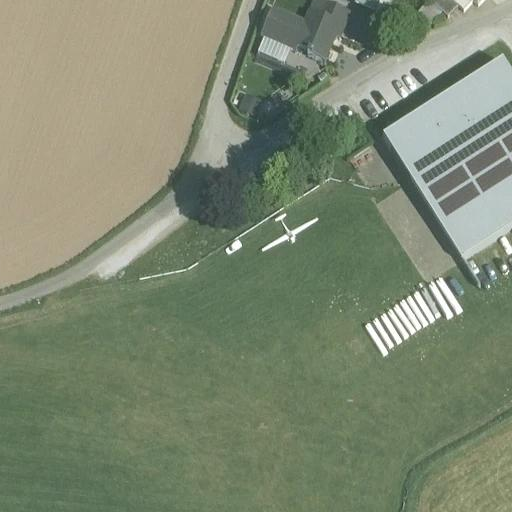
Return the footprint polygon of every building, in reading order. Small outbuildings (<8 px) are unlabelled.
[(356,0),(355,9),(387,17),(391,0),(356,0)] [(431,0),(428,3),(447,21),(458,10),(459,9),(448,0),(431,0)] [(448,0),(459,9),(458,10),(463,15),(473,5),(478,9),(486,0),(448,0)] [(349,17),(324,7),(319,20),(311,17),(306,28),(272,14),(262,39),(291,51),(292,49),(309,56),(308,58),(324,65),(334,40),(339,42),(349,17)] [(511,80),(503,67),(419,121),(417,118),(382,140),(410,185),(511,119),(511,80)] [(511,119),(410,185),(461,264),(511,231),(511,119)]
